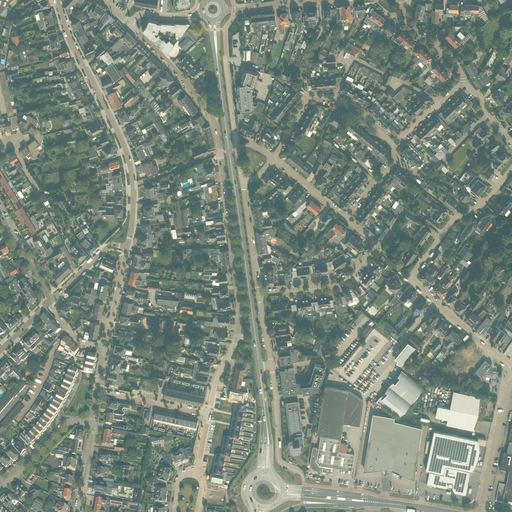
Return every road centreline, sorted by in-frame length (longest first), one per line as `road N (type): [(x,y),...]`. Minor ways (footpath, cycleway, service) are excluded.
road 1 (secondary): [(258,363),(215,43)]
road 2 (unclassified): [(511,372),(411,277),(452,219),(486,199),(511,169)]
road 3 (residential): [(126,245),(130,170),(56,0)]
road 4 (residential): [(271,158),(304,100),(316,94),(361,112),(393,144)]
road 5 (residential): [(258,294),(348,274),(375,242),(346,217)]
road 6 (residential): [(220,152),(215,124),(199,101),(129,24)]
road 7 (unclassified): [(238,306),(220,152)]
road 8 (unclassified): [(480,511),(511,372)]
road 9 (residential): [(242,184),(225,61)]
road 10 (unclassified): [(272,361),(278,460),(296,472)]
